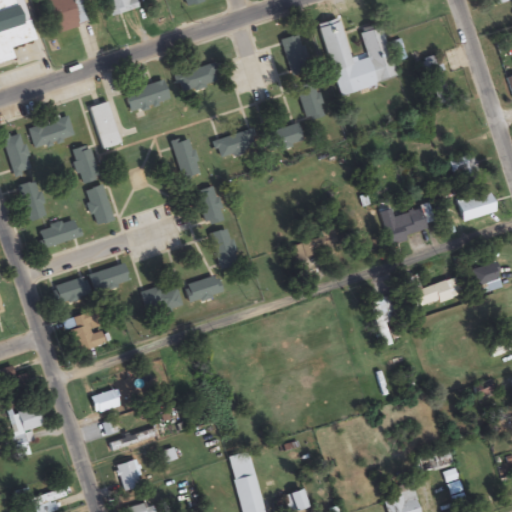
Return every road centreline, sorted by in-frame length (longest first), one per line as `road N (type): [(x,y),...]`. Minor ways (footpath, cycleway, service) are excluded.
road 1 (residential): [(51,384),(511,227)]
road 2 (residential): [(0,99),(291,0)]
road 3 (residential): [(94,511),(0,231)]
road 4 (residential): [(511,173),(454,0)]
